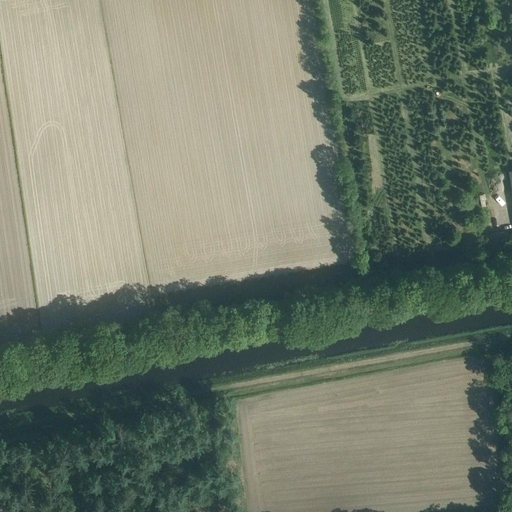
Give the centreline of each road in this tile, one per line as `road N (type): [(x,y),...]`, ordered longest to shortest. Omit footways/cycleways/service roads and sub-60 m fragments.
road 1 (track): [(0,430),(511,337)]
road 2 (track): [(511,271),(0,359)]
